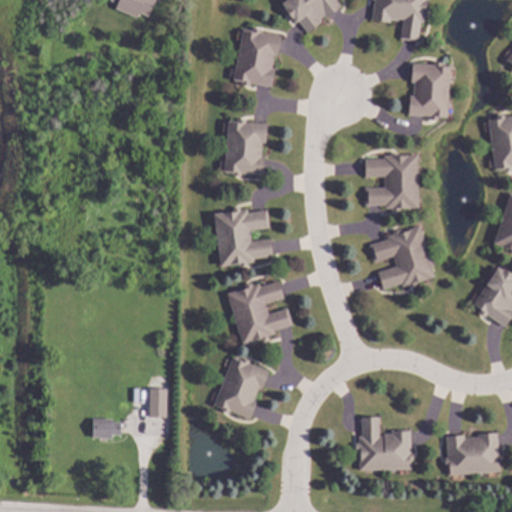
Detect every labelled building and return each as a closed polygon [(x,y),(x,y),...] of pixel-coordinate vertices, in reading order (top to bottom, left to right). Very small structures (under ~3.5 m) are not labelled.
[(107,0),(107,2),(115,5),(113,10),(135,19),(137,14),(147,18),(153,2),(159,4),(159,0),(107,0)] [(334,0),(339,6),(324,18),(322,15),(317,19),(319,22),(305,33),(280,3),(283,0),(334,0)] [(425,0),(423,23),(418,22),(416,41),(397,39),(399,21),(387,20),(387,23),(369,20),(371,0),(425,0)] [(279,36),(276,54),(272,53),(269,67),(273,68),(270,87),(229,79),(239,28),(279,36)] [(511,51),(503,63),(511,70),(511,51)] [(447,65),(444,117),(406,115),(407,95),(412,96),(412,82),(408,82),(409,63),(447,65)] [(511,168),(492,170),(486,118),(511,115),(511,168)] [(265,123),(263,142),(260,142),(259,156),(262,156),(260,174),(221,171),(226,120),(265,123)] [(416,207),(363,206),(363,187),(382,187),(382,177),(360,176),(361,153),(417,154),(416,207)] [(511,195),(511,248),(493,243),(507,194),(511,195)] [(267,228),(248,231),(249,240),(268,237),(270,255),(250,257),(251,261),(218,264),(213,213),(245,210),(245,213),(264,210),(267,228)] [(431,276),(380,289),(375,272),(393,267),(390,256),(371,261),(365,240),(418,226),(431,276)] [(511,280),(511,306),(510,309),(511,310),(511,312),(501,328),(468,304),(494,268),(511,280)] [(280,297),(261,303),(264,313),(285,307),(290,324),(271,330),(272,334),(240,343),(225,293),(256,284),(257,286),(275,280),(280,297)] [(267,370),(260,387),(256,386),(251,400),(254,401),(248,418),(212,404),(230,356),(267,370)] [(138,397),(148,398),(148,415),(131,414),(131,397),(133,397),(133,387),(139,388),(138,397)] [(164,390),(147,390),(147,418),(164,418),(164,390)] [(376,434),(388,434),(388,430),(407,430),(408,468),(357,470),(355,436),(359,435),(358,416),(376,415),(376,434)] [(110,418),(110,421),(118,421),(117,428),(122,428),(122,431),(118,431),(118,434),(110,434),(110,438),(89,437),(90,418),(110,418)] [(498,470),(448,474),(444,436),(462,435),(462,438),(476,437),(476,434),(494,432),(498,470)]
